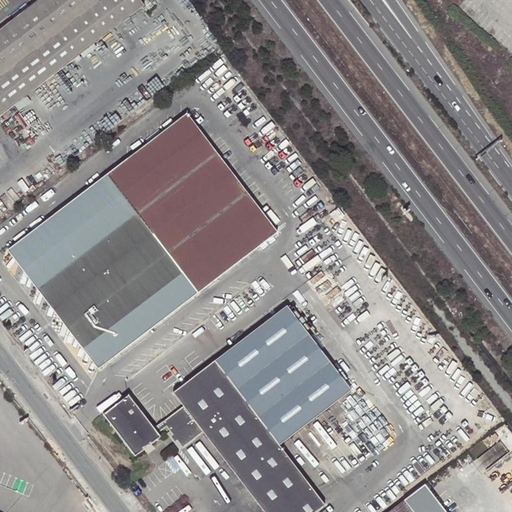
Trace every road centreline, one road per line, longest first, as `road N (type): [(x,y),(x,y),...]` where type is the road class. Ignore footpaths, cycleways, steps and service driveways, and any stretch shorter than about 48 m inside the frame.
road 1 (motorway): [(268,0),(511,319)]
road 2 (motorway): [(511,236),(330,0)]
road 3 (primary): [(498,166),(369,0)]
road 4 (unclassified): [(498,166),(389,0)]
road 5 (unclassified): [(0,355),(120,511)]
